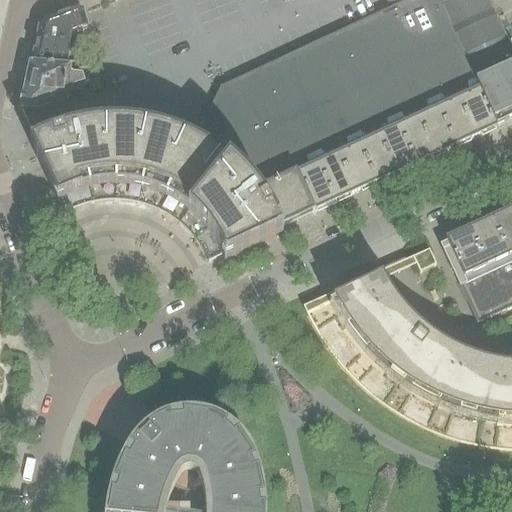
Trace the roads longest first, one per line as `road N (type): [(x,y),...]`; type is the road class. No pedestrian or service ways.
road 1 (residential): [(73,368),(511,165)]
road 2 (residential): [(0,177),(73,368)]
road 3 (residential): [(73,368),(32,511)]
